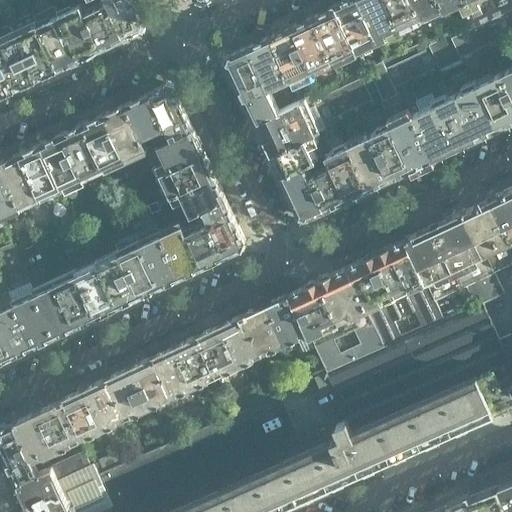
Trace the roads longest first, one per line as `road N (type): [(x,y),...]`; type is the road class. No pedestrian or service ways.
road 1 (residential): [(0,395),(289,254)]
road 2 (residential): [(289,254),(511,154)]
road 3 (residential): [(289,254),(189,42)]
road 4 (residential): [(189,42),(0,124)]
road 5 (residential): [(511,432),(378,493),(354,511)]
